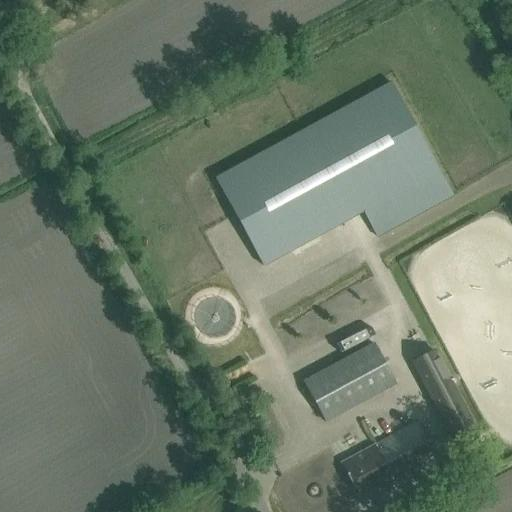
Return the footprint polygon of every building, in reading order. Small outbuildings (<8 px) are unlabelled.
[(391,82),(214,176),(260,264),(361,211),(375,236),(451,196),(391,82)] [(369,323),(395,314),(392,304),(365,313),(369,323)] [(394,386),(372,346),(302,385),(324,425),(394,386)] [(473,428),(432,347),(409,359),(452,442),(473,428)] [(390,478),(394,484),(435,461),(415,425),(342,465),(359,495),(390,478)]
